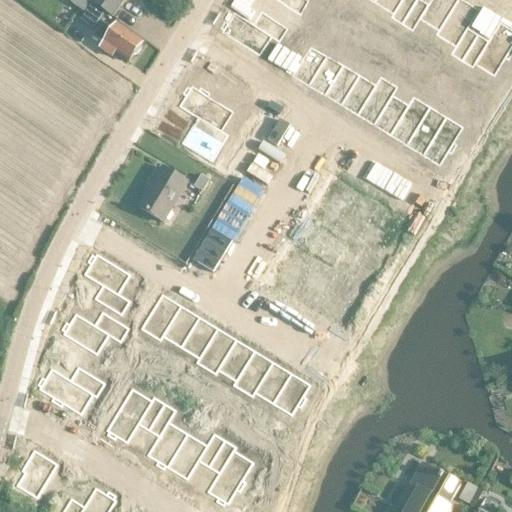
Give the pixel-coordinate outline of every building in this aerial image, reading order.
[(89,0),(70,0),(69,2),(85,14),(93,3),(92,2),(89,0)] [(112,17),(124,1),(124,0),(152,0),(153,0),(92,0),(92,1),(92,2),(93,3),(95,4),(105,11),(112,17)] [(275,0),(300,15),(309,1),(307,0),(275,0)] [(384,0),(397,7),(390,19),(401,26),(416,0),(384,0)] [(419,0),(416,0),(401,26),(412,33),(419,21),(438,32),(457,0),(430,0),(427,5),(419,0)] [(460,0),(457,0),(438,32),(457,44),(450,56),(461,63),(477,36),(467,29),(478,11),(460,0)] [(85,14),(80,20),(92,29),(105,11),(95,4),(93,3),(85,14)] [(224,23),(220,28),(222,31),(221,33),(255,54),(267,35),(279,42),(287,28),(260,11),(252,24),(233,13),(227,23),(224,23)] [(335,19),(330,27),(340,33),(345,26),(335,19)] [(103,43),(100,48),(112,57),(115,53),(128,63),(142,43),(117,25),(112,31),(102,23),(93,36),(103,43)] [(477,36),(461,63),(472,69),(479,58),(499,70),(509,53),(511,55),(511,54),(511,27),(509,30),(499,23),(487,42),(477,36)] [(345,26),(340,33),(350,40),(355,32),(345,26)] [(367,40),(362,47),(373,54),(377,46),(367,40)] [(309,45),(290,76),(307,87),(326,56),(309,45)] [(377,46),(373,54),(383,60),(388,52),(377,46)] [(326,56),(307,87),(324,97),(343,66),(326,56)] [(400,60),(395,67),(405,74),(410,66),(400,60)] [(343,66),(324,97),(340,107),(359,76),(343,66)] [(410,66),(405,74),(416,80),(420,72),(410,66)] [(359,76),(340,107),(356,117),(375,86),(359,76)] [(433,80),(428,88),(438,94),(443,86),(433,80)] [(375,86),(356,117),(373,127),(392,96),(375,86)] [(443,86),(438,94),(448,100),(453,92),(443,86)] [(477,87),(470,98),(487,109),(494,98),(477,87)] [(183,98),(177,109),(195,121),(188,133),(215,150),(223,136),(212,129),(224,109),(207,99),(209,96),(199,90),(197,93),(190,88),(188,91),(185,90),(181,96),(183,98)] [(392,96),(373,127),(389,137),(408,106),(392,96)] [(477,103),(472,111),(483,117),(487,110),(477,103)] [(408,106),(389,137),(406,147),(425,116),(408,106)] [(425,116),(406,147),(422,157),(441,126),(425,116)] [(258,123),(228,173),(238,180),(269,129),(258,123)] [(441,126),(422,157),(439,167),(448,153),(451,155),(456,145),(454,143),(458,136),(441,126)] [(162,169),(138,209),(163,224),(187,184),(162,169)] [(202,193),(209,182),(200,177),(194,188),(202,193)] [(331,180),(310,215),(377,257),(399,221),(331,180)] [(303,223),(293,238),(312,249),(317,242),(321,234),(303,223)] [(400,230),(396,237),(407,244),(411,237),(400,230)] [(321,234),(317,242),(325,247),(330,239),(321,234)] [(396,237),(392,244),(403,250),(407,244),(396,237)] [(330,239),(325,247),(334,252),(339,245),(330,239)] [(317,242),(312,249),(320,255),(325,247),(317,242)] [(392,244),(388,250),(399,256),(403,250),(392,244)] [(325,247),(320,255),(329,260),(334,252),(325,247)] [(290,248),(268,283),(335,324),(357,289),(290,248)] [(388,250),(384,256),(395,263),(399,256),(388,250)] [(90,265),(83,276),(102,287),(94,300),(121,317),(130,303),(118,295),(130,276),(96,255),(95,257),(91,257),(88,262),(90,265)] [(384,256),(381,263),(387,267),(391,269),(395,263),(384,256)] [(381,263),(374,273),(381,277),(387,267),(381,263)] [(387,267),(381,277),(388,281),(394,271),(391,269),(387,267)] [(370,279),(364,289),(371,293),(377,283),(370,279)] [(377,283),(371,293),(375,296),(377,298),(384,287),(377,283)] [(364,289),(360,296),(371,302),(375,296),(371,293),(364,289)] [(162,295),(143,326),(162,338),(181,307),(162,295)] [(360,296),(356,302),(367,308),(371,302),(360,296)] [(356,302),(352,308),(363,315),(367,308),(356,302)] [(181,307),(162,338),(180,349),(199,318),(181,307)] [(352,308),(348,315),(359,321),(363,315),(352,308)] [(65,325),(62,330),(64,333),(62,335),(97,356),(109,336),(120,344),(129,330),(102,313),(94,326),(75,315),(68,325),(65,325)] [(348,315),(344,321),(355,328),(359,321),(348,315)] [(199,318),(180,349),(199,360),(218,329),(199,318)] [(218,329),(199,360),(217,372),(236,341),(218,329)] [(236,341),(217,372),(235,383),(254,352),(236,341)] [(131,346),(126,354),(136,360),(141,352),(131,346)] [(254,352),(235,383),(254,394),(273,363),(254,352)] [(158,363),(153,370),(163,377),(168,369),(158,363)] [(273,363),(254,394),(272,406),(291,375),(273,363)] [(41,380),(37,385),(40,388),(38,390),(46,395),(44,398),(53,404),(55,401),(72,411),(84,392),(96,399),(105,385),(78,368),(70,381),(51,370),(44,380),(41,380)] [(168,369),(163,377),(174,383),(178,375),(168,369)] [(291,375),(272,406),(291,417),(297,408),(300,410),(306,400),(303,398),(310,386),(291,375)] [(195,385),(190,393),(200,399),(205,391),(195,385)] [(205,391),(200,399),(210,405),(215,398),(205,391)] [(124,396),(103,430),(124,443),(135,424),(145,430),(162,403),(151,397),(144,408),(124,396)] [(155,436),(144,455),(164,468),(185,433),(166,422),(173,410),(162,403),(145,430),(155,436)] [(231,408),(227,415),(237,422),(242,414),(231,408)] [(242,414),(237,422),(247,428),(252,420),(242,414)] [(185,433),(164,468),(184,480),(195,461),(205,467),(222,440),(211,434),(204,445),(185,433)] [(275,438),(270,446),(280,452),(285,444),(275,438)] [(215,473),(204,492),(214,499),(214,502),(219,505),(222,503),(225,505),(229,497),(232,499),(238,489),(235,488),(246,471),(226,459),(233,447),(222,440),(205,467),(215,473)] [(21,472),(13,485),(34,498),(54,464),(31,449),(18,470),(21,472)] [(450,511),(453,508),(449,506),(460,486),(421,464),(409,485),(417,489),(403,511),(450,511)] [(469,506),(478,489),(467,483),(458,500),(469,506)] [(56,511),(103,511),(111,499),(109,497),(110,494),(104,491),(101,493),(91,486),(79,505),(66,497),(56,511)]
